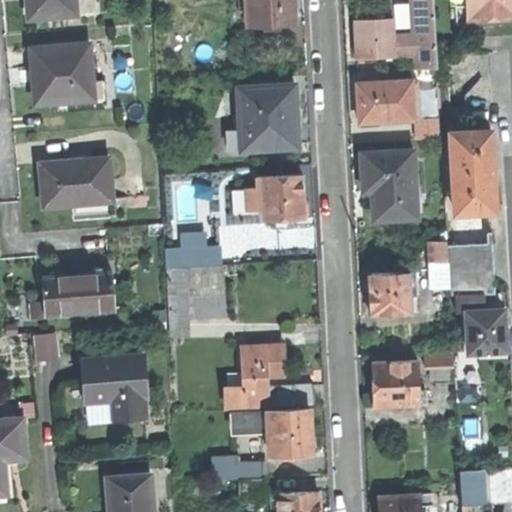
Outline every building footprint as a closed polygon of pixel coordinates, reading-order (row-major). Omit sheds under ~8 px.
[(24,0),(26,21),(75,17),(73,0),(24,0)] [(236,0),(237,14),(245,13),(244,0),(236,0)] [(247,29),(288,25),(285,0),(244,0),(245,13),(247,29)] [(406,0),(408,32),(431,31),(429,0),(406,0)] [(511,0),(461,0),(463,29),(511,26),(511,0)] [(352,59),(391,59),(391,21),(353,21),(353,38),(352,59)] [(408,32),(409,49),(431,48),(431,31),(408,32)] [(29,77),(32,107),(84,103),(85,114),(105,112),(103,87),(90,88),(86,48),(27,53),(29,77)] [(409,49),(410,72),(432,71),(431,48),(409,49)] [(354,124),(409,123),(408,83),(353,85),(354,106),(354,124)] [(239,154),(295,150),(293,120),(291,88),(235,91),(239,154)] [(435,122),(409,123),(409,142),(436,141),(435,122)] [(451,215),(491,213),(489,174),(486,132),(447,135),(451,215)] [(370,192),(371,221),(415,219),(412,152),(358,154),(359,176),(360,193),(370,192)] [(39,188),(40,210),(106,205),(103,163),(37,167),(39,188)] [(299,178),(253,179),(253,200),(261,200),(262,222),(301,222),(307,215),(307,204),(299,200),(299,191),(299,178)] [(161,268),(166,268),(165,246),(216,243),(215,236),(160,239),(161,268)] [(165,246),(166,268),(217,265),(216,243),(165,246)] [(427,266),(443,266),(442,248),(442,244),(426,244),(427,266)] [(444,298),(451,298),(480,297),(490,296),(488,246),(442,248),(443,266),(444,298)] [(166,274),(170,336),(187,335),(183,273),(166,274)] [(365,296),(366,316),(408,314),(407,299),(413,299),(412,274),(363,277),(365,296)] [(92,279),(75,280),(78,316),(112,314),(110,277),(92,279)] [(41,282),(44,319),(78,316),(75,280),(56,281),(41,282)] [(452,314),(462,314),(481,313),(480,297),(451,298),(452,314)] [(463,354),(501,353),(500,331),(499,312),(481,313),(462,314),(463,354)] [(241,406),(260,405),(259,388),(262,388),(261,375),(281,375),(280,362),(279,347),(238,349),(241,406)] [(418,369),(428,368),(448,368),(447,352),(417,354),(418,369)] [(78,364),(83,403),(96,402),(106,401),(108,419),(140,415),(138,398),(141,398),(137,357),(78,364)] [(369,387),(370,409),(414,406),(414,393),(412,364),(368,366),(369,387)] [(428,368),(429,386),(449,385),(448,368),(428,368)] [(259,388),(260,405),(310,403),(309,385),(262,388),(259,388)] [(422,393),(414,393),(414,406),(423,406),(422,393)] [(264,433),(265,455),(305,454),(313,444),(312,437),(305,435),(305,425),(304,411),(263,413),(264,433)] [(230,434),(264,433),(263,413),(229,414),(230,434)] [(0,424),(0,490),(3,491),(1,461),(22,459),(19,423),(0,424)] [(208,482),(234,481),(233,464),(232,457),(207,458),(208,482)] [(233,464),(234,481),(260,479),(259,463),(233,464)] [(511,467),(489,469),(490,501),(511,500),(511,467)] [(454,473),(456,507),(466,507),(479,506),(477,472),(454,473)] [(151,511),(149,478),(104,482),(106,511),(151,511)] [(234,499),(261,497),(260,479),(234,481),(234,499)] [(314,511),(314,493),(265,496),(266,511),(273,511),(314,511)] [(375,511),(417,511),(418,509),(417,496),(374,498),(375,511)]
